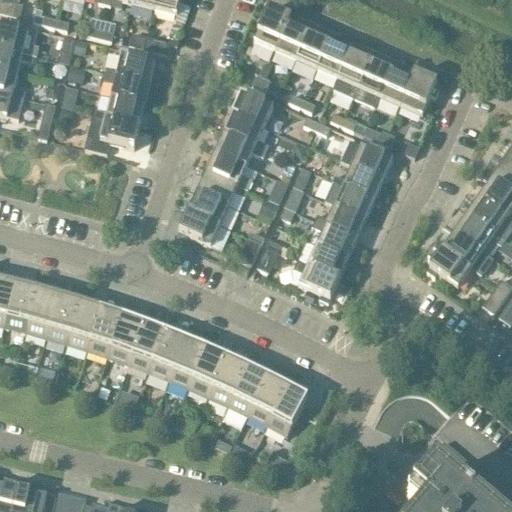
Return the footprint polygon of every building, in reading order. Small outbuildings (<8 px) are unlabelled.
[(106,11),(109,0),(96,0),(99,1),(97,9),(106,11)] [(131,8),(132,0),(109,0),(106,11),(109,12),(110,9),(120,12),(122,6),(131,8)] [(153,14),(156,0),(132,0),(131,8),(153,14)] [(176,20),(180,0),(156,0),(153,14),(176,20)] [(0,19),(10,22),(13,8),(0,4),(0,19)] [(19,24),(22,10),(13,8),(10,22),(19,24)] [(275,56),(289,23),(267,13),(266,17),(262,15),(260,18),(261,18),(258,24),(262,26),(253,46),(275,56)] [(56,24),(40,20),(41,15),(35,14),(32,27),(54,33),(56,24)] [(295,65),(310,32),(289,23),(275,56),(295,65)] [(66,36),(68,27),(56,24),(54,33),(66,36)] [(0,29),(0,52),(33,61),(36,61),(38,52),(32,50),(36,34),(28,32),(27,36),(0,29)] [(98,44),(101,35),(88,32),(86,41),(98,44)] [(316,74),(331,41),(310,32),(295,65),(316,74)] [(111,47),(113,38),(101,35),(98,44),(111,47)] [(143,55),(146,42),(131,39),(128,51),(143,55)] [(337,84),(352,51),(331,41),(316,74),(337,84)] [(68,69),(74,45),(64,42),(58,66),(68,69)] [(166,60),(169,48),(146,42),(143,55),(166,60)] [(75,45),(72,58),(83,61),(86,48),(75,45)] [(353,104),(373,60),(352,51),(337,84),(332,94),(353,104)] [(32,68),(33,61),(0,52),(0,75),(17,79),(20,65),(32,68)] [(149,89),(154,68),(121,59),(117,74),(105,72),(104,78),(149,89)] [(379,102),(393,69),(373,60),(353,104),(374,113),(379,102)] [(400,111),(414,78),(393,69),(379,102),(400,111)] [(68,73),(65,85),(81,89),(84,76),(68,73)] [(13,93),(17,79),(0,75),(0,97),(23,103),(24,96),(13,93)] [(144,111),(149,89),(104,78),(102,85),(113,88),(110,102),(144,111)] [(434,103),(437,96),(437,97),(439,94),(434,92),(436,88),(414,78),(400,111),(421,121),(430,101),(434,103)] [(258,94),(263,82),(256,79),(251,91),(258,94)] [(264,97),(269,85),(263,82),(258,94),(264,97)] [(55,107),(58,93),(46,90),(42,103),(55,107)] [(0,120),(6,122),(10,107),(21,110),(23,103),(0,97),(0,120)] [(263,132),(272,111),(240,97),(231,118),(263,132)] [(299,113),(303,105),(291,99),(288,107),(299,113)] [(139,132),(144,111),(110,102),(106,116),(95,114),(93,121),(139,132)] [(311,118),(314,110),(303,105),(299,113),(311,118)] [(51,125),(54,111),(46,109),(43,123),(51,125)] [(60,113),(57,124),(64,126),(70,122),(72,116),(60,113)] [(257,146),(263,132),(231,118),(222,138),(265,157),(268,150),(257,146)] [(341,131),(344,123),(333,118),(329,126),(341,131)] [(133,153),(139,132),(93,121),(85,155),(106,160),(109,148),(133,153)] [(314,135),(318,127),(306,122),(302,130),(314,135)] [(352,136),(356,128),(344,123),(341,131),(352,136)] [(326,141),(329,133),(318,127),(314,135),(326,141)] [(382,150),(388,138),(381,135),(376,147),(382,150)] [(265,157),(222,138),(214,157),(246,172),(252,158),(262,163),(265,157)] [(389,153),(394,141),(388,138),(382,150),(389,153)] [(382,185),(392,165),(349,146),(340,166),(351,171),(382,185)] [(297,150),(294,156),(296,162),(302,164),(306,154),(297,150)] [(511,152),(503,165),(511,171),(511,152)] [(242,180),(246,172),(214,157),(205,177),(247,196),(252,185),(242,180)] [(511,171),(503,165),(491,183),(511,198),(511,171)] [(374,205),(382,185),(351,171),(345,185),(334,180),(331,186),(333,187),(374,205)] [(300,175),(296,185),(306,189),(310,179),(300,175)] [(247,196),(205,177),(196,197),(228,211),(234,198),(245,202),(247,196)] [(511,198),(491,183),(478,201),(507,221),(511,213),(511,198)] [(275,186),(270,199),(281,204),(287,191),(275,186)] [(333,187),(324,207),(333,211),(365,225),(374,205),(333,187)] [(219,231),(228,211),(196,197),(187,216),(219,231)] [(499,233),(507,221),(478,201),(466,219),(504,245),(508,240),(499,233)] [(288,203),(283,213),(294,218),(298,208),(288,203)] [(263,204),(258,217),(273,223),(278,210),(263,204)] [(356,244),(365,225),(333,211),(327,224),(316,219),(314,225),(356,244)] [(283,215),(279,224),(289,227),(292,219),(283,215)] [(210,251),(219,231),(187,216),(180,233),(176,242),(185,245),(187,241),(210,251)] [(504,245),(466,219),(454,236),(482,256),(491,244),(500,251),(504,245)] [(347,264),(356,244),(314,225),(311,232),(321,236),(315,250),(347,264)] [(482,256),(454,236),(441,254),(470,274),(482,256)] [(260,249),(263,243),(251,237),(249,244),(260,249)] [(250,271),(260,249),(249,244),(248,244),(247,244),(238,265),(250,271)] [(277,257),(280,250),(268,245),(266,251),(277,257)] [(339,284),(347,264),(315,250),(307,270),(339,284)] [(266,251),(256,273),(268,279),(277,257),(266,251)] [(470,274),(441,254),(431,269),(426,277),(434,282),(437,278),(457,293),(470,274)] [(339,284),(307,270),(296,265),(292,274),(302,279),(297,290),(320,300),(318,305),(327,309),(331,300),(339,284)] [(511,292),(501,285),(496,292),(507,300),(511,292)] [(0,331),(3,333),(14,290),(0,286),(0,331)] [(25,338),(36,295),(14,290),(3,333),(25,338)] [(493,319),(507,300),(496,292),(482,312),(493,319)] [(45,344),(58,301),(36,295),(25,338),(45,344)] [(66,350),(79,308),(58,301),(45,344),(66,350)] [(508,330),(511,324),(511,303),(498,323),(508,330)] [(87,357),(100,314),(79,308),(66,350),(87,357)] [(107,363),(122,321),(100,314),(87,357),(107,363)] [(127,371),(143,329),(122,321),(107,363),(127,371)] [(148,378),(164,337),(143,329),(127,371),(148,378)] [(168,386),(185,345),(164,337),(148,378),(168,386)] [(188,395),(206,354),(185,345),(168,386),(188,395)] [(208,403),(226,363),(206,354),(188,395),(208,403)] [(227,412),(246,372),(226,363),(208,403),(227,412)] [(17,368),(14,378),(25,381),(28,371),(17,368)] [(247,422),(266,382),(246,372),(227,412),(247,422)] [(266,432),(287,392),(266,382),(247,422),(266,432)] [(286,442),(307,403),(287,392),(266,432),(286,442)] [(511,511),(511,433),(468,397),(432,440),(442,448),(423,471),(436,481),(410,511),(511,511)] [(177,424),(173,434),(182,438),(187,428),(177,424)] [(286,473),(284,478),(297,482),(301,471),(294,469),(286,473)] [(0,511),(12,511),(17,494),(0,489),(0,511)] [(17,494),(12,511),(53,511),(56,503),(54,503),(17,494)]
